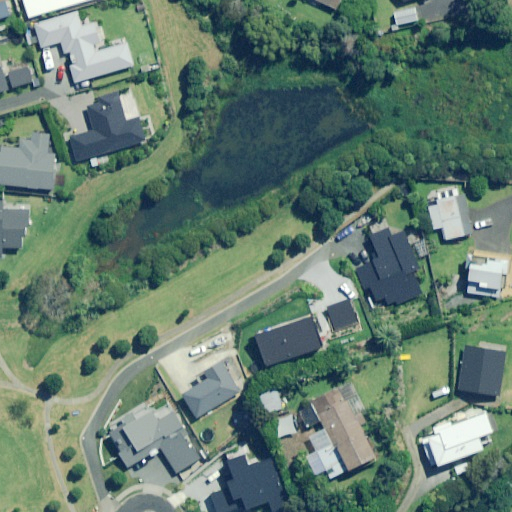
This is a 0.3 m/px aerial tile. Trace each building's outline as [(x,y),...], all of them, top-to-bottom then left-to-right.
[(26,0),(32,19),(97,0),(26,0)] [(314,0),(339,11),(344,0),(314,0)] [(0,21),(14,17),(10,2),(0,4),(0,21)] [(418,23),(416,10),(395,14),(397,27),(418,23)] [(130,44),(106,51),(103,43),(107,42),(102,24),(84,29),(80,14),(37,26),(44,49),(63,43),(67,55),(72,54),(75,66),(72,67),(77,84),(137,67),(130,44)] [(0,94),(13,91),(7,68),(0,70),(0,94)] [(33,68),(11,74),(16,90),(38,83),(33,68)] [(53,136),(36,134),(35,142),(24,141),(23,150),(3,148),(3,154),(0,154),(0,185),(54,191),(57,156),(51,156),(53,136)] [(473,236),(466,196),(429,202),(432,222),(442,221),(446,241),(473,236)] [(5,249),(28,249),(28,212),(6,211),(6,204),(0,203),(0,259),(5,259),(5,249)] [(373,239),(381,258),(374,261),(375,263),(356,271),(364,290),(373,287),(380,303),(388,299),(391,307),(422,295),(413,274),(419,272),(403,231),(392,235),(391,232),(373,239)] [(505,264),(473,260),(470,295),(501,299),(505,264)] [(457,280),(442,280),(441,298),(457,298),(457,280)] [(508,356),(464,348),(457,391),(500,399),(508,356)] [(215,355),(201,363),(192,364),(183,349),(161,362),(183,398),(186,397),(199,419),(243,393),(226,364),(223,366),(215,355)] [(329,472),(333,481),(351,471),(354,476),(381,463),(363,428),(372,424),(353,384),(299,410),(310,431),(297,438),(317,478),(329,472)] [(285,410),(279,390),(262,395),(268,415),(285,410)] [(163,450),(178,474),(180,473),(185,482),(201,465),(199,462),(207,457),(167,392),(121,421),(125,426),(110,435),(131,469),(163,450)] [(435,428),(439,437),(423,443),(433,472),(486,453),(481,440),(495,435),(486,410),(435,428)] [(273,511),(286,511),(288,511),(285,500),(288,499),(275,460),(254,467),(250,457),(231,463),(237,480),(230,482),(237,502),(245,499),(249,511),(270,504),(273,511)]
